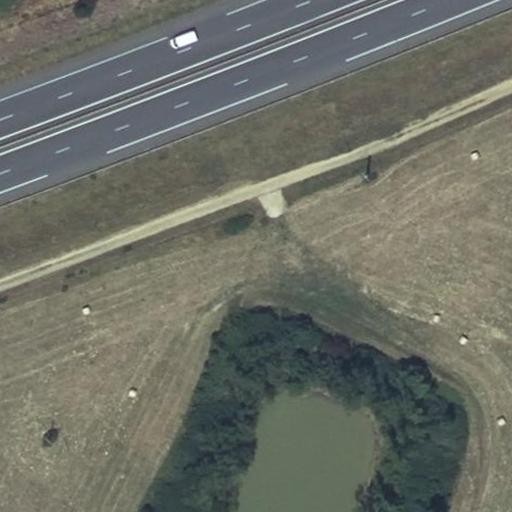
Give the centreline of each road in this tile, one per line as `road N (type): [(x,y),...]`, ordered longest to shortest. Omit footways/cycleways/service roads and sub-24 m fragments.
road 1 (trunk): [(0,172),(449,0)]
road 2 (trunk): [(311,0),(0,119)]
